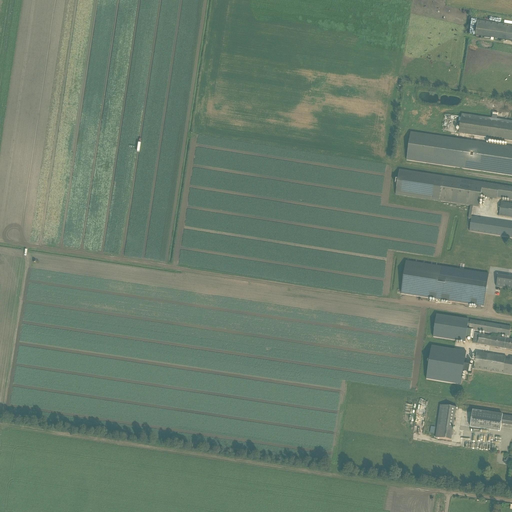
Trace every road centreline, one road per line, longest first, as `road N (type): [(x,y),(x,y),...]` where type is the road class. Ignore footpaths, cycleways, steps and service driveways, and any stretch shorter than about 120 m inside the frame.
road 1 (track): [(511,320),(0,243)]
road 2 (track): [(511,501),(0,425)]
